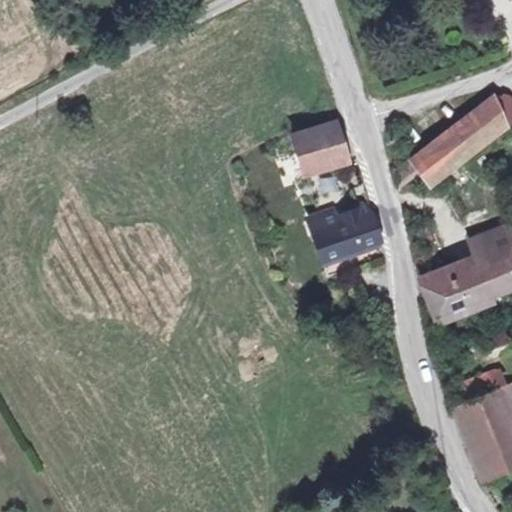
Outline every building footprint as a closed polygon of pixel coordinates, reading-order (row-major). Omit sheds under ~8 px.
[(485,101),(446,130),(463,155),(502,125),(485,101)] [(335,121),(283,138),(295,177),(346,162),(335,121)] [(466,160),(463,155),(446,130),(388,172),(396,194),(415,180),(425,191),(466,160)] [(366,206),(359,208),(362,218),(369,217),(366,206)] [(335,208),(309,217),(322,259),(382,244),(374,215),(369,217),(362,218),(359,208),(341,213),(337,214),(335,208)] [(474,235),(484,261),(511,251),(511,221),(474,235)] [(511,251),(484,261),(428,282),(442,314),(511,288),(511,251)] [(479,338),(484,356),(507,349),(502,330),(479,338)] [(464,383),(470,404),(498,393),(492,373),(464,383)] [(511,387),(498,393),(470,404),(453,410),(484,482),(511,470),(511,426),(510,420),(511,419),(511,387)]
